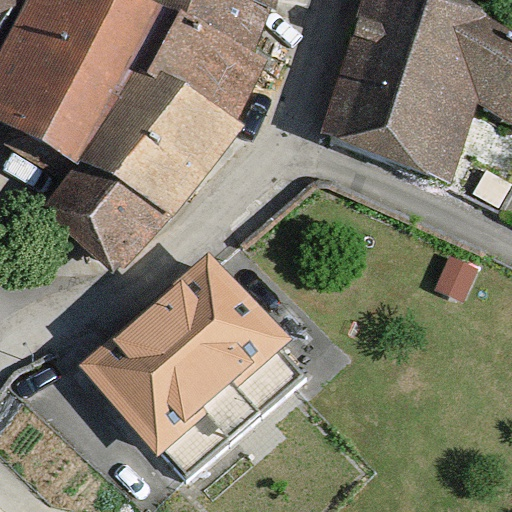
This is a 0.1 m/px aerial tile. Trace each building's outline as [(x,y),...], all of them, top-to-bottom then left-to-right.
[(136,21),(84,0),(59,0),(0,100),(0,151),(110,202),(199,45),(136,21)] [(0,0),(0,51),(28,36),(2,0),(0,0)] [(308,0),(157,0),(136,21),(199,45),(284,85),(308,0)] [(511,23),(457,0),(368,0),(317,128),(369,151),(442,192),(479,108),(511,122),(511,23)] [(266,159),(284,85),(199,45),(110,202),(204,247),(266,159)] [(310,373),(219,276),(101,386),(192,483),(310,373)]
